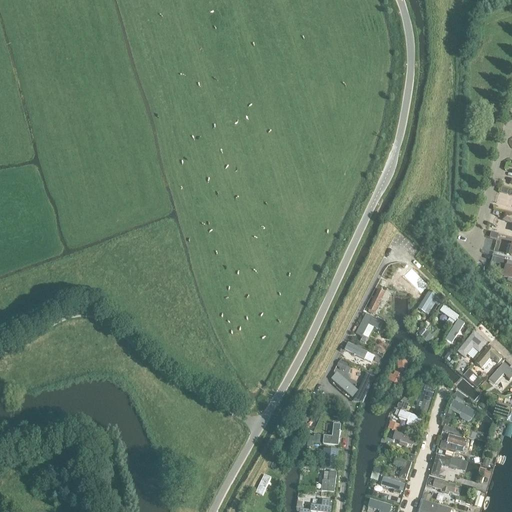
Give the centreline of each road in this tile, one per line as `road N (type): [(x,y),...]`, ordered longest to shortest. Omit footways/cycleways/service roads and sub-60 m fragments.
road 1 (unclassified): [(213,511),(310,337),(387,173),(411,62),(399,0)]
road 2 (residential): [(469,244),(511,118)]
